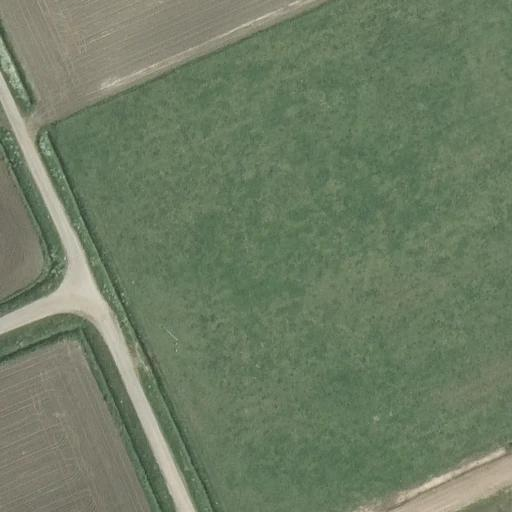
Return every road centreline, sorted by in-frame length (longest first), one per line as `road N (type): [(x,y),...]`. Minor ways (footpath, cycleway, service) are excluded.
road 1 (unclassified): [(187,511),(88,287)]
road 2 (unclassified): [(88,287),(0,88)]
road 3 (track): [(511,462),(401,511)]
